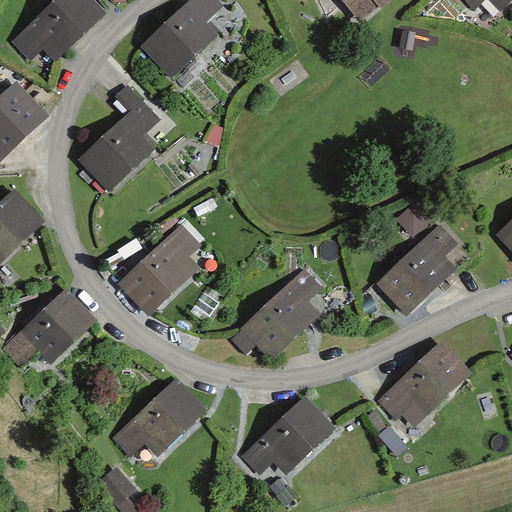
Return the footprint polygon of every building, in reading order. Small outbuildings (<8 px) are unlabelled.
[(117,14),(102,0),(62,0),(20,40),(38,60),(49,50),(63,65),(117,14)] [(233,10),(223,0),(199,0),(151,46),(189,85),(199,75),(193,69),(231,34),(220,22),(233,10)] [(398,0),(343,0),(366,27),(398,0)] [(511,0),(461,0),(469,9),(479,0),(489,0),(499,11),(511,0)] [(55,116),(21,80),(0,99),(0,159),(4,163),(55,116)] [(164,118),(129,85),(114,102),(131,118),(88,163),(121,194),(163,149),(148,136),(164,118)] [(0,268),(45,226),(14,193),(0,206),(0,268)] [(417,197),(400,216),(418,233),(435,214),(417,197)] [(468,244),(447,224),(394,280),(426,309),(465,267),(456,258),(468,244)] [(511,225),(502,235),(511,245),(511,225)] [(207,249),(187,227),(124,283),(158,320),(209,274),(199,262),(207,249)] [(324,290),(305,270),(233,340),(251,358),(264,346),(282,364),(326,321),(310,304),(324,290)] [(95,322),(68,293),(5,350),(21,367),(41,349),(52,362),(95,322)] [(0,318),(0,337),(9,329),(0,318)] [(485,378),(452,341),(382,402),(402,424),(411,416),(424,431),(485,378)] [(206,414),(177,381),(115,436),(135,459),(151,445),(160,455),(206,414)] [(349,432),(314,395),(249,457),(271,479),(283,467),(297,482),(349,432)] [(135,489),(117,469),(99,486),(122,511),(137,511),(125,499),(135,489)]
